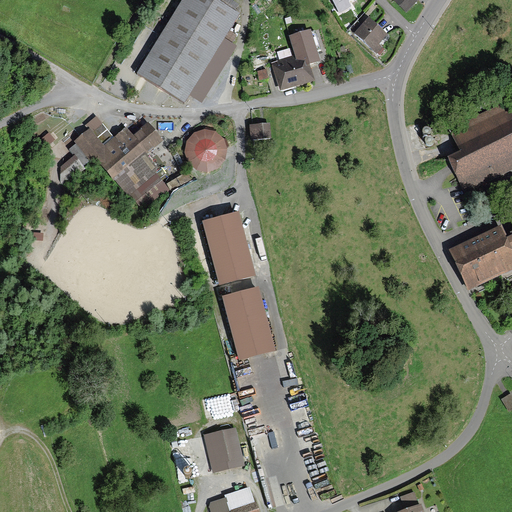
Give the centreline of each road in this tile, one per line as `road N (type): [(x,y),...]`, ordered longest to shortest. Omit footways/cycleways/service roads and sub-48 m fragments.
road 1 (residential): [(500,352),(414,195),(395,122),(396,78)]
road 2 (residential): [(396,78),(208,110),(105,102)]
road 3 (residential): [(328,511),(450,451),(472,426),(500,352)]
road 4 (track): [(105,102),(0,38)]
road 5 (track): [(0,439),(10,430),(39,443),(67,511)]
